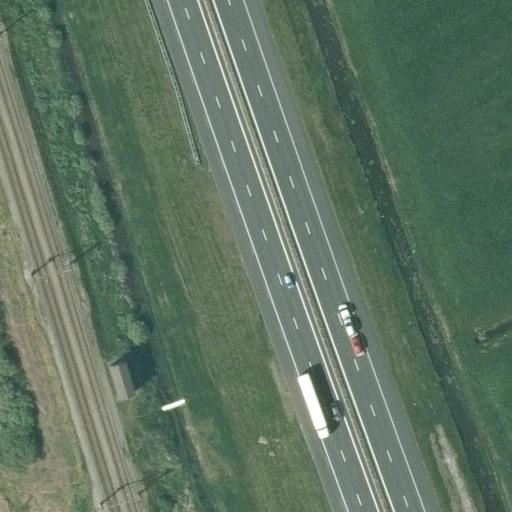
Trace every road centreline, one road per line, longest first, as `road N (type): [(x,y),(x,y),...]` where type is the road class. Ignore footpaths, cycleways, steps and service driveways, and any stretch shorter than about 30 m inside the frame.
road 1 (motorway): [(177,0),(359,511)]
road 2 (motorway): [(412,511),(231,0)]
